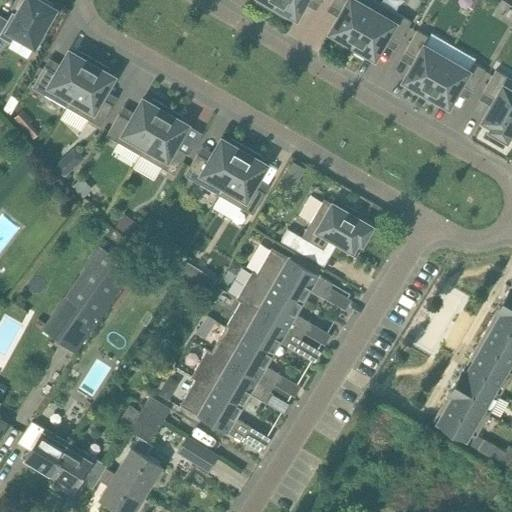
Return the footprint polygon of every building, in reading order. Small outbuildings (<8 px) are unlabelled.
[(13,12),(0,33),(0,36),(11,43),(16,35),(38,48),(48,32),(44,30),(56,9),(53,7),(54,4),(47,0),(24,0),(16,14),(13,12)] [(256,0),(272,9),(276,0),(256,0)] [(276,0),(272,9),(287,17),(289,13),(297,17),(306,0),(316,0),(321,2),(322,0),(276,0)] [(350,49),(378,1),(376,0),(332,0),(331,3),(343,10),(330,31),(338,36),(335,40),(350,49)] [(378,1),(350,49),(365,57),(368,53),(375,57),(388,36),(400,43),(412,21),(378,1)] [(424,97),(447,58),(425,45),(430,37),(418,30),(405,51),(417,58),(404,80),(411,84),(409,88),(424,97)] [(67,107),(94,59),(79,50),(77,55),(70,50),(57,72),(45,65),(32,87),(67,107)] [(447,58),(424,97),(439,106),(441,101),(449,106),(461,84),(474,91),(486,69),(473,62),(469,71),(447,58)] [(94,59),(67,107),(101,126),(114,105),(102,98),(114,76),(107,72),(109,68),(94,59)] [(511,78),(496,70),(484,91),(496,98),(483,120),(493,126),(490,130),(507,139),(511,130),(511,78)] [(141,155),(168,107),(153,98),(151,103),(143,98),(131,120),(119,113),(106,135),(141,155)] [(168,107),(141,155),(175,174),(187,153),(175,146),(188,124),(181,120),(183,116),(168,107)] [(23,111),(13,119),(23,130),(33,122),(23,111)] [(219,195),(247,147),(232,138),(229,143),(222,138),(209,160),(197,153),(185,175),(219,195)] [(247,147),(219,195),(253,214),(266,193),(254,186),(267,164),(259,160),(262,156),(247,147)] [(65,156),(55,165),(65,176),(74,167),(65,156)] [(91,189),(81,178),(73,185),(83,196),(91,189)] [(288,229),(281,241),(324,266),(338,241),(353,250),(358,240),(362,242),(372,226),(357,217),(359,213),(345,205),(343,209),(324,198),(302,237),(288,229)] [(146,225),(135,218),(128,229),(139,236),(146,225)] [(164,260),(170,251),(149,238),(143,247),(164,260)] [(253,271),(252,272),(302,301),(309,288),(325,297),(333,283),(272,247),(257,273),(253,271)] [(137,272),(104,249),(46,330),(79,353),(137,272)] [(194,282),(202,270),(185,260),(178,271),(194,282)] [(242,268),(234,263),(229,272),(237,277),(242,268)] [(295,313),(302,301),(252,272),(237,298),(303,335),(311,322),(295,313)] [(511,312),(511,284),(500,305),(511,312)] [(241,301),(226,326),(272,352),(279,340),(294,349),(303,335),(237,298),(241,301)] [(511,329),(511,312),(500,305),(486,328),(506,340),(511,329)] [(198,330),(205,334),(214,318),(207,314),(198,330)] [(272,352),(226,326),(212,351),(208,349),(207,350),(272,387),(280,373),(265,365),(272,352)] [(493,362),(506,340),(486,328),(473,351),(493,362)] [(511,342),(506,340),(493,362),(511,373),(511,342)] [(264,401),(272,387),(207,350),(192,375),(242,404),(249,392),(264,401)] [(493,362),(473,351),(460,374),(480,385),(493,362)] [(511,374),(511,373),(493,362),(480,385),(499,396),(511,374)] [(467,408),(480,385),(460,374),(447,396),(467,408)] [(235,416),(242,404),(192,375),(192,376),(196,379),(181,405),(242,440),(250,425),(235,416)] [(173,389),(164,383),(159,392),(168,397),(173,389)] [(480,385),(467,408),(486,419),(499,396),(480,385)] [(141,411),(162,424),(171,408),(168,405),(151,395),(141,411)] [(467,408),(447,396),(434,419),(453,430),(467,408)] [(132,426),(141,411),(132,405),(122,420),(132,426)] [(486,419),(467,408),(453,430),(466,437),(469,432),(476,436),(486,419)] [(151,442),(162,424),(141,411),(132,426),(130,429),(151,442)] [(57,434),(33,420),(24,432),(17,441),(31,450),(26,458),(51,473),(67,445),(54,438),(57,434)] [(194,442),(187,438),(179,450),(186,454),(194,442)] [(478,450),(485,454),(491,443),(484,439),(478,450)] [(132,447),(120,466),(129,472),(124,479),(145,492),(151,482),(155,485),(163,472),(159,470),(162,465),(146,456),(150,449),(137,440),(132,447)] [(498,447),(491,443),(485,454),(492,458),(498,447)] [(93,488),(94,487),(99,479),(99,478),(107,464),(82,450),(80,453),(67,445),(51,473),(75,487),(80,479),(93,488)] [(506,451),(502,456),(510,461),(511,457),(511,446),(510,445),(506,451)] [(499,462),(502,456),(506,451),(498,447),(492,458),(499,462)] [(510,461),(502,456),(499,462),(496,468),(504,472),(510,461)] [(129,472),(120,466),(116,473),(106,467),(99,478),(109,484),(100,498),(115,507),(113,511),(114,511),(132,511),(145,492),(124,479),(129,472)]
